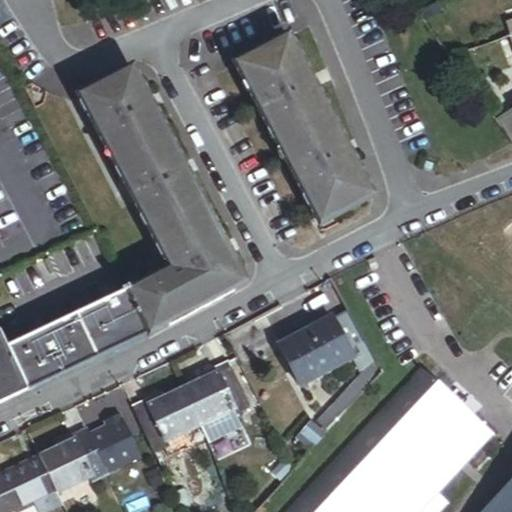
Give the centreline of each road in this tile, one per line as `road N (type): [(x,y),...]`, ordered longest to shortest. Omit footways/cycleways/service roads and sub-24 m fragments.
road 1 (residential): [(283,288),(0,427)]
road 2 (residential): [(151,38),(283,288)]
road 3 (residential): [(415,217),(329,0)]
road 4 (residential): [(151,38),(68,66),(27,0)]
road 5 (residential): [(415,217),(283,288)]
